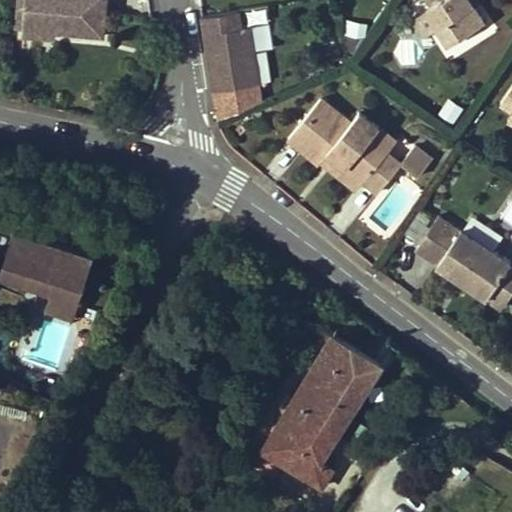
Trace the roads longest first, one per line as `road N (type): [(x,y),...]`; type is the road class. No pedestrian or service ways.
road 1 (tertiary): [(185,162),(267,203),(511,397)]
road 2 (unclassified): [(185,162),(178,222),(40,511)]
road 3 (tertiary): [(0,118),(185,162)]
road 4 (residential): [(185,162),(173,0)]
